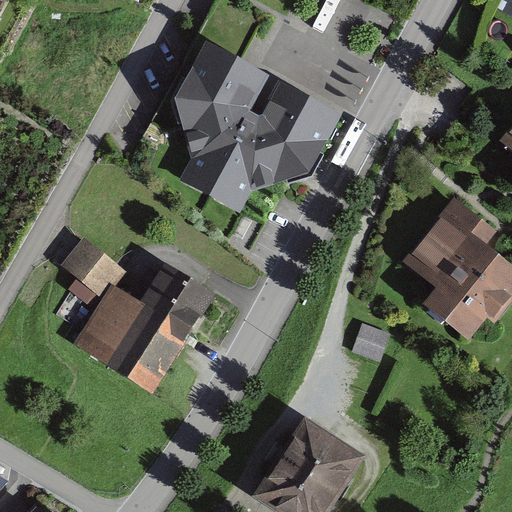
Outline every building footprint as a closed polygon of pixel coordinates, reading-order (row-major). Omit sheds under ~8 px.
[(332,111),(191,41),(156,110),(182,159),(168,187),(228,216),(242,190),(298,180),(332,111)] [(511,162),(511,185),(508,191),(511,193),(511,123),(493,149),(511,162)] [(414,312),(467,353),(511,294),(511,283),(475,256),(492,234),(449,201),(399,267),(430,291),(414,312)] [(148,402),(212,298),(162,267),(134,312),(103,293),(117,270),(81,248),(60,283),(99,307),(70,354),(148,402)] [(384,361),(394,331),(365,322),(355,352),(384,361)] [(328,511),(356,467),(292,426),(244,502),(260,511),(328,511)]
